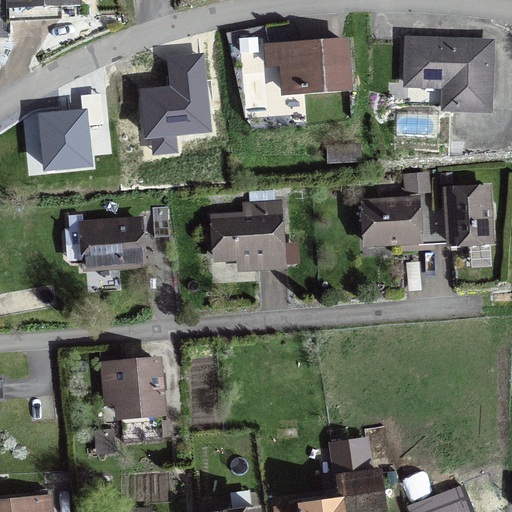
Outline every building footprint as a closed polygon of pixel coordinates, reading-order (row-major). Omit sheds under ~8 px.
[(23,19),(52,18),(52,8),(79,7),(78,0),(8,0),(9,6),(22,5),(23,19)] [(447,107),(447,108),(489,110),(491,45),(410,42),(409,106),(447,107)] [(267,49),(268,64),(282,63),(284,91),(347,86),(344,43),(267,49)] [(203,53),(167,57),(170,86),(141,89),(145,138),(211,131),(203,53)] [(93,166),(88,109),(39,113),(44,170),(93,166)] [(434,210),(435,239),(450,238),(450,243),(490,241),(488,188),(447,191),(448,209),(434,210)] [(435,239),(434,210),(418,211),(417,200),(365,203),(367,243),(420,240),(435,239)] [(254,256),(255,267),(284,265),(279,202),(248,204),(249,215),(215,218),(217,258),(254,256)] [(170,235),(169,206),(153,207),(155,236),(170,235)] [(140,223),(84,226),(83,222),(70,222),(71,230),(67,235),(68,258),(73,262),(86,261),(87,269),(143,264),(140,223)] [(118,364),(124,442),(164,439),(158,361),(118,364)] [(384,511),(380,472),(372,473),(367,440),(331,446),(337,493),(326,495),(327,501),(276,508),(276,511),(384,511)] [(409,508),(410,511),(473,511),(464,487),(409,508)] [(0,511),(49,511),(48,498),(0,502),(0,511)]
